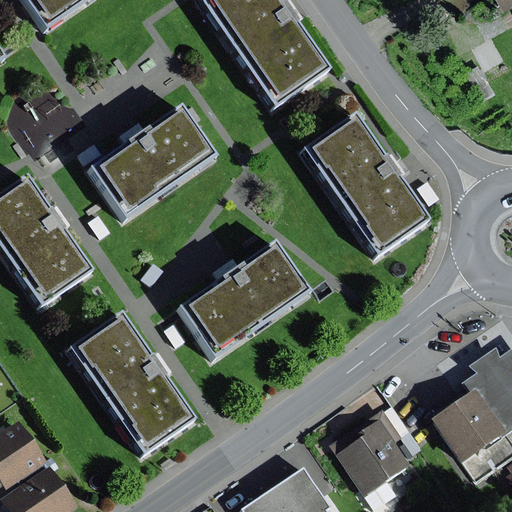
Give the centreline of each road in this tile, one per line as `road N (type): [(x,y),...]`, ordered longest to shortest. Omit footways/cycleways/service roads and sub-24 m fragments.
road 1 (tertiary): [(480,265),(351,370),(150,511)]
road 2 (residential): [(328,0),(487,202)]
